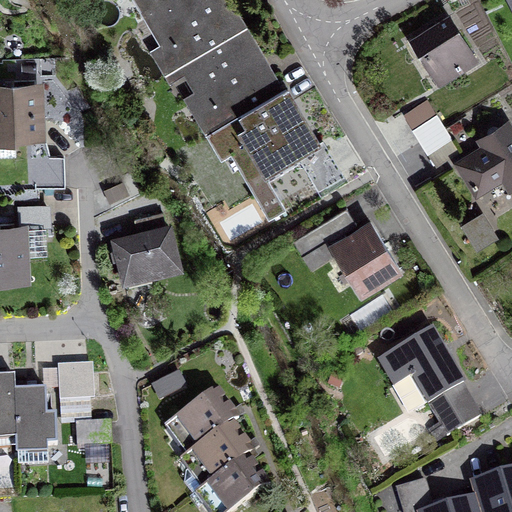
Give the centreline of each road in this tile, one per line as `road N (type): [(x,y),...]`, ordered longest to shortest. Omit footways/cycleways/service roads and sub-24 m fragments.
road 1 (residential): [(323,54),(511,366)]
road 2 (residential): [(85,306),(143,511)]
road 3 (residential): [(86,185),(85,306)]
